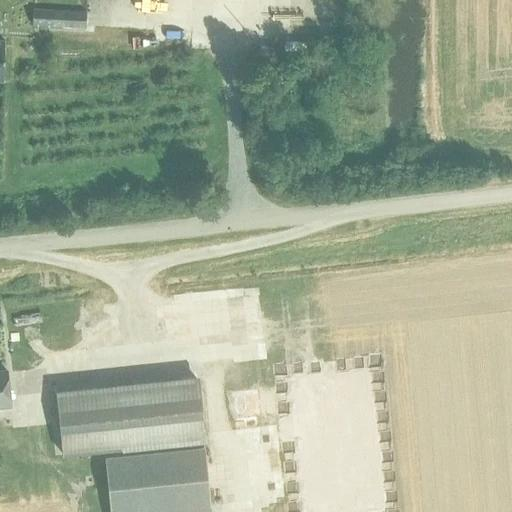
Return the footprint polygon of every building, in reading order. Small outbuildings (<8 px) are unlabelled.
[(33,25),(84,27),(85,13),(34,10),(33,25)] [(392,511),(377,359),(278,369),(292,511),(392,511)] [(0,371),(0,406),(10,405),(7,371),(0,371)] [(53,392),(60,456),(204,440),(197,377),(53,392)] [(210,511),(204,448),(106,459),(111,511),(210,511)]
